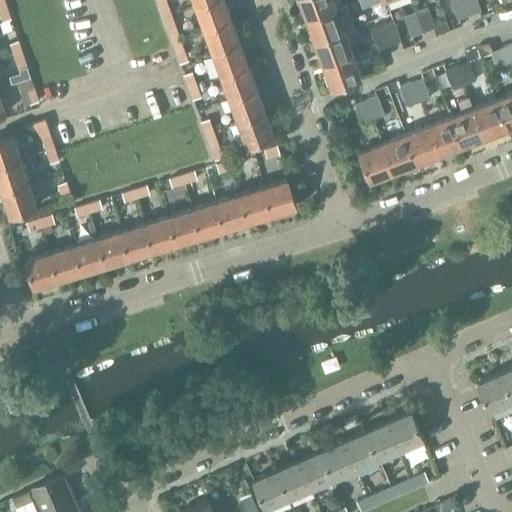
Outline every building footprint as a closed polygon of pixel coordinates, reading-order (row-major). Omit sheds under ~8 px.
[(166,0),(156,0),(162,15),(171,12),(166,0)] [(203,27),(231,17),(225,2),(224,3),(223,0),(204,0),(194,4),(203,27)] [(298,0),(305,17),(335,6),(341,4),(339,0),(298,0)] [(468,15),(462,0),(450,0),(457,19),(468,15)] [(462,0),(468,15),(480,11),(476,0),(462,0)] [(0,6),(0,15),(2,21),(11,18),(7,5),(0,6)] [(335,6),(305,17),(314,40),(343,29),(335,6)] [(415,11),(423,32),(435,27),(434,26),(434,24),(427,7),(415,11)] [(412,36),(423,32),(415,11),(404,16),(412,36)] [(179,36),(171,12),(162,15),(170,39),(179,36)] [(203,27),(211,50),(239,40),(234,25),(233,26),(230,18),(231,17),(203,27)] [(381,23),(388,43),(401,39),(393,18),(381,23)] [(446,19),(434,24),(434,26),(435,27),(437,33),(449,28),(446,19)] [(381,23),(371,26),(378,47),(388,43),(381,23)] [(343,29),(314,40),(322,62),(352,52),(343,29)] [(179,36),(170,39),(179,63),(188,60),(179,36)] [(239,40),(211,50),(220,74),(248,63),(242,49),(241,49),(238,41),(239,41),(239,40)] [(14,55),(23,51),(19,41),(10,43),(14,55)] [(511,42),(502,46),(510,67),(511,66),(511,42)] [(498,72),(510,67),(502,46),(492,50),(490,44),(478,49),(481,57),(491,53),(498,72)] [(481,57),(478,49),(465,54),(467,60),(457,64),(465,84),(476,80),(469,62),(481,57)] [(14,55),(18,68),(27,65),(23,51),(14,55)] [(352,52),(322,62),(322,63),(331,86),(360,75),(352,52)] [(248,63),(220,74),(228,97),(256,87),(251,72),(250,72),(247,64),(248,64),(248,63)] [(457,64),(445,68),(453,89),(465,84),(457,64)] [(28,69),(17,73),(19,80),(31,76),(28,69)] [(196,82),(192,71),(184,74),(187,85),(196,82)] [(411,81),(419,101),(430,97),(423,77),(411,81)] [(411,81),(399,85),(406,106),(419,101),(411,81)] [(196,82),(187,85),(192,99),(201,96),(196,82)] [(39,100),(36,93),(34,87),(25,90),(29,103),(39,100)] [(256,87),(228,97),(236,120),(264,110),(259,95),(258,96),(255,88),(256,87)] [(511,90),(496,97),(507,126),(511,124),(511,90)] [(365,97),(374,119),(386,114),(378,92),(365,97)] [(450,114),(461,144),(484,135),(473,105),(472,106),(469,96),(457,100),(461,110),(450,114)] [(363,123),(374,119),(365,97),(355,101),(363,123)] [(473,105),(484,135),(507,126),(496,97),(473,105)] [(264,110),(236,120),(245,144),(273,134),(268,118),(266,119),(264,111),(265,110),(264,110)] [(427,123),(438,152),(461,144),(450,114),(427,123)] [(204,132),(213,129),(209,118),(200,121),(204,132)] [(405,131),(416,161),(438,152),(427,123),(405,131)] [(204,132),(213,159),(222,156),(213,129),(204,132)] [(405,131),(382,140),(393,170),(416,161),(405,131)] [(12,132),(0,136),(0,163),(20,156),(12,132)] [(46,148),(55,145),(51,135),(44,137),(46,148)] [(393,170),(382,140),(358,149),(370,178),(393,170)] [(59,159),(55,145),(46,148),(50,163),(59,159)] [(264,148),(267,157),(277,154),(275,146),(264,148)] [(241,154),(228,159),(231,169),(244,164),(241,154)] [(20,156),(0,163),(0,184),(2,189),(28,180),(20,156)] [(231,169),(228,159),(216,163),(219,172),(231,169)] [(184,183),(197,179),(194,169),(181,174),(184,183)] [(184,183),(181,174),(169,178),(172,186),(184,183)] [(261,184),(270,213),(285,208),(285,207),(293,205),(294,206),(295,206),(286,177),(261,184)] [(28,180),(2,189),(2,190),(3,189),(6,197),(5,198),(10,213),(36,204),(28,180)] [(61,194),(70,191),(67,181),(58,184),(61,194)] [(137,197),(150,193),(147,184),(134,188),(137,197)] [(238,191),(247,220),(261,216),(261,215),(269,212),(270,213),(261,184),(238,191)] [(137,197),(134,188),(122,192),(125,201),(137,197)] [(214,199),(223,228),(238,223),(238,222),(246,219),(246,221),(247,220),(238,191),(214,199)] [(90,212),(103,208),(100,198),(87,202),(90,212)] [(214,199),(191,206),(200,235),(215,230),(214,229),(222,227),(223,228),(214,199)] [(90,212),(87,202),(74,206),(77,216),(90,212)] [(200,235),(191,206),(167,213),(176,242),(191,238),(191,237),(199,234),(199,235),(200,235)] [(43,226),(55,223),(52,213),(40,217),(43,226)] [(144,220),(153,250),(168,245),(167,244),(175,241),(176,242),(167,213),(144,220)] [(43,226),(40,217),(27,221),(29,230),(43,226)] [(120,228),(129,257),(144,252),(144,251),(152,249),(152,250),(153,250),(144,220),(120,228)] [(97,235),(106,264),(121,260),(120,258),(128,256),(129,257),(120,228),(97,235)] [(73,242),(82,271),(97,267),(97,266),(105,263),(105,264),(106,264),(97,235),(73,242)] [(73,242),(50,250),(59,279),(74,274),(73,273),(81,270),(82,272),(82,271),(73,242)] [(59,279),(50,250),(26,257),(35,286),(50,281),(50,280),(58,278),(58,279),(59,279)] [(511,364),(499,370),(511,398),(511,397),(511,364)] [(511,398),(499,370),(476,380),(488,408),(511,398)] [(0,413),(10,411),(2,384),(0,384),(0,413)] [(387,418),(400,447),(423,437),(411,408),(387,418)] [(365,428),(378,457),(400,447),(387,418),(365,428)] [(343,438),(355,466),(378,457),(365,428),(343,438)] [(320,447),(333,476),(355,466),(343,438),(320,447)] [(298,457),(310,486),(333,476),(320,447),(298,457)] [(276,466),(288,495),(310,486),(298,457),(276,466)] [(288,495),(276,466),(252,476),(265,505),(288,495)] [(424,470),(412,476),(416,486),(429,480),(428,479),(424,470)] [(63,472),(12,495),(16,505),(31,498),(36,511),(73,495),(63,472)] [(412,476),(398,482),(402,492),(416,486),(412,476)] [(244,479),(239,481),(244,493),(249,490),(244,479)] [(203,483),(201,486),(202,490),(205,492),(209,491),(211,487),(210,483),(207,482),(203,483)] [(383,488),(368,495),(372,505),(388,498),(383,488)] [(245,507),(255,503),(251,494),(241,498),(245,507)] [(36,511),(33,511),(80,511),(73,495),(36,511)] [(368,495),(356,500),(359,509),(360,510),(372,505),(368,495)] [(179,511),(215,511),(208,496),(178,509),(179,511)] [(435,505),(437,511),(440,511),(453,507),(450,498),(435,505)] [(245,507),(246,511),(258,511),(255,503),(245,507)]
